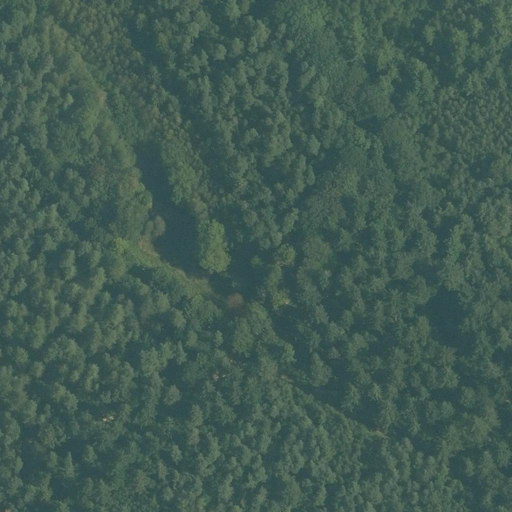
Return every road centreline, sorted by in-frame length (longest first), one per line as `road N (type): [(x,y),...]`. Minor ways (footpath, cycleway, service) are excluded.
road 1 (track): [(511,438),(470,395),(419,305),(349,142)]
road 2 (track): [(349,142),(290,0)]
